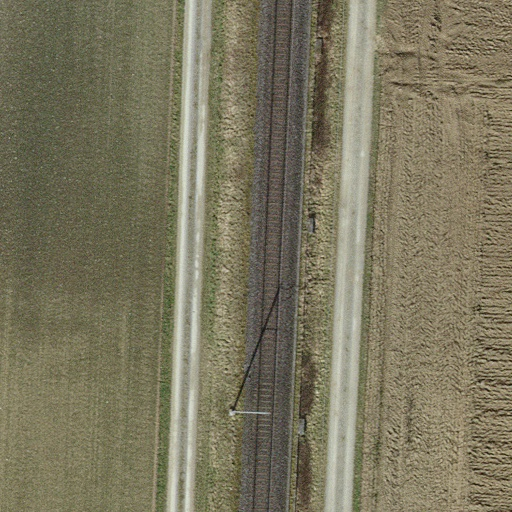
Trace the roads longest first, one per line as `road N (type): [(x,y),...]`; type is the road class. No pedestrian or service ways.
road 1 (track): [(347,511),(371,0)]
road 2 (track): [(185,511),(207,0)]
